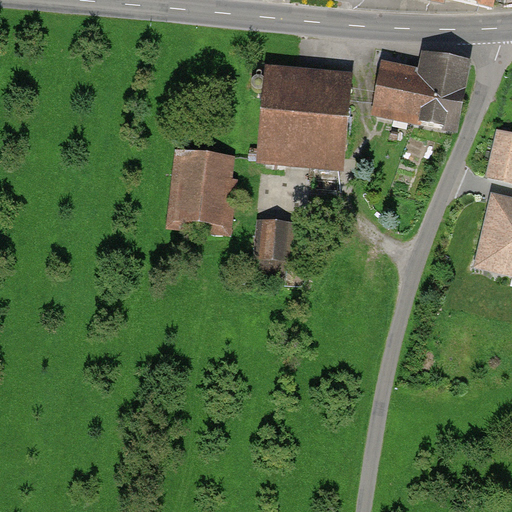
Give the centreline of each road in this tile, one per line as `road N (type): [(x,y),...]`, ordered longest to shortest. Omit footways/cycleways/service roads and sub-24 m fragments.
road 1 (unclassified): [(365,511),(410,284),(494,66),(500,29)]
road 2 (tertiary): [(63,0),(412,30),(500,29)]
